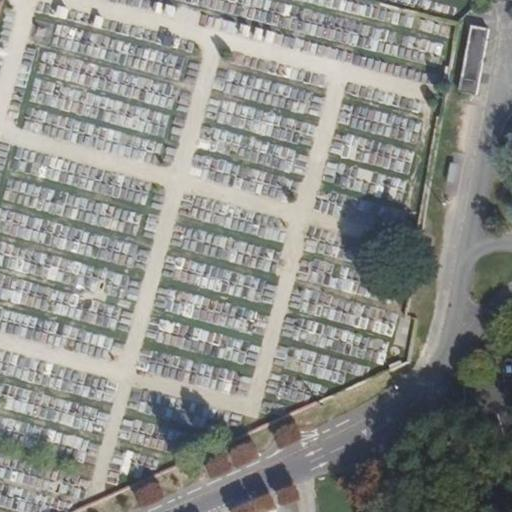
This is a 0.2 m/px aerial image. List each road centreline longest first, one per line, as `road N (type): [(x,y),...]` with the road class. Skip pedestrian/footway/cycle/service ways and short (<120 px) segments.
road 1 (residential): [(185,511),(414,402),(451,350)]
road 2 (residential): [(511,94),(493,117),(469,242)]
